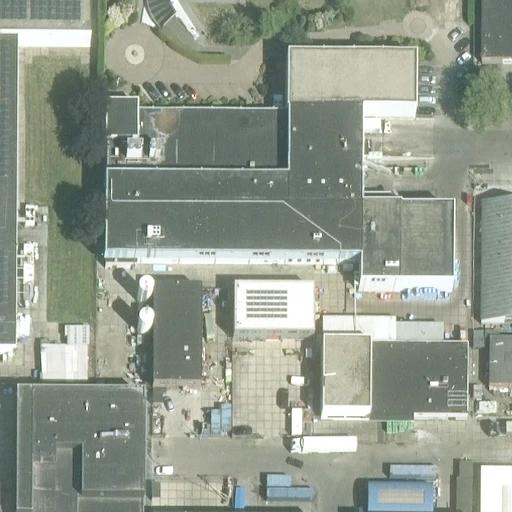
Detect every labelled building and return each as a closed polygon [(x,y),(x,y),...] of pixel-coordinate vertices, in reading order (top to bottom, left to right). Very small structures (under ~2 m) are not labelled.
[(0,0),(0,355),(12,356),(14,48),(89,47),(89,0),(0,0)] [(306,0),(306,29),(330,29),(330,0),(306,0)] [(511,0),(481,0),(481,65),(511,65),(511,0)] [(389,200),(358,200),(359,118),(414,119),(414,62),(285,61),(284,116),(121,115),(121,109),(105,108),(104,269),(135,269),(135,263),(357,265),(357,292),(450,293),(451,214),(397,214),(397,212),(389,200)] [(511,162),(511,148),(470,149),(470,160),(508,159),(508,162),(511,162)] [(511,205),(481,206),(480,325),(511,325),(511,205)] [(140,307),(143,307),(145,307),(147,306),(149,304),(150,302),(151,299),(150,297),(149,295),(147,293),(145,292),(143,291),(140,292),(138,293),(136,295),(135,297),(135,299),(135,302),(136,304),(138,306),(140,307)] [(200,291),(151,291),(151,391),(199,391),(200,291)] [(231,341),(312,341),(312,292),(231,292),(231,341)] [(320,347),(320,420),(465,421),(466,349),(441,348),(441,328),(392,328),(392,323),(321,323),(321,347),(320,347)] [(141,338),(143,338),(145,338),(147,337),(149,335),(150,333),(150,331),(150,329),(149,327),(147,325),(145,324),(143,324),(141,324),(139,325),(137,327),(136,329),(136,331),(136,333),(137,335),(139,337),(141,338)] [(511,341),(488,341),(487,389),(511,389),(511,341)] [(65,370),(79,370),(79,353),(65,353),(65,370)] [(141,511),(142,399),(15,398),(0,397),(0,511),(141,511)] [(511,449),(500,449),(500,460),(511,460),(511,449)] [(511,511),(511,473),(479,473),(478,511),(511,511)] [(375,511),(440,511),(441,484),(375,485),(375,511)]
